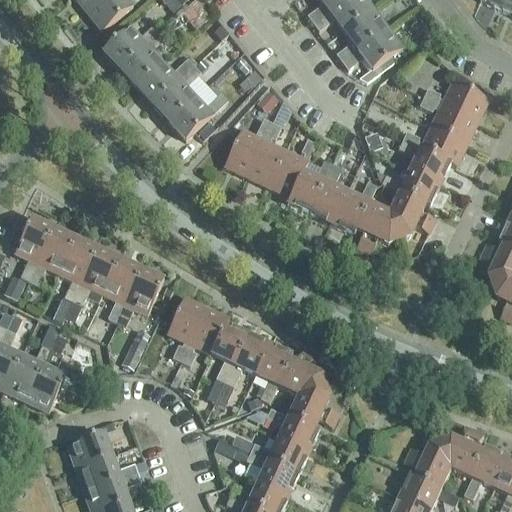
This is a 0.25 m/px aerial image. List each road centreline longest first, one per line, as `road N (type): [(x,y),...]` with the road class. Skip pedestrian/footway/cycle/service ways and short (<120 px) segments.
road 1 (tertiary): [(511,393),(320,316),(125,184),(67,120)]
road 2 (residential): [(0,454),(123,410),(150,417),(164,429),(197,511)]
road 3 (residential): [(336,112),(257,16)]
